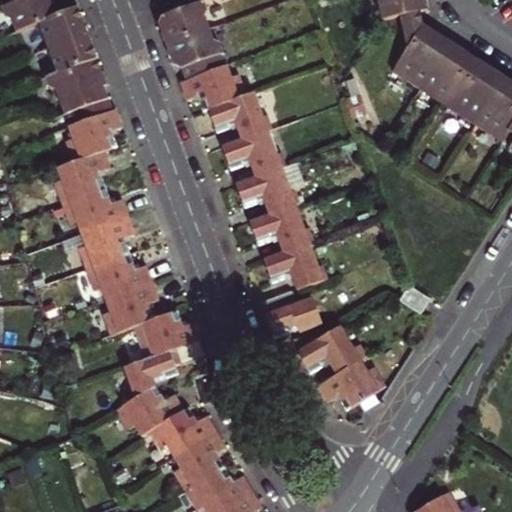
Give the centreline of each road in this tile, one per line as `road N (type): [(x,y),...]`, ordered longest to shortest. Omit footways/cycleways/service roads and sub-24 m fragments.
road 1 (residential): [(113,5),(234,329)]
road 2 (residential): [(511,262),(352,505)]
road 3 (residential): [(352,505),(234,329)]
road 4 (residential): [(234,329),(237,402),(303,511)]
